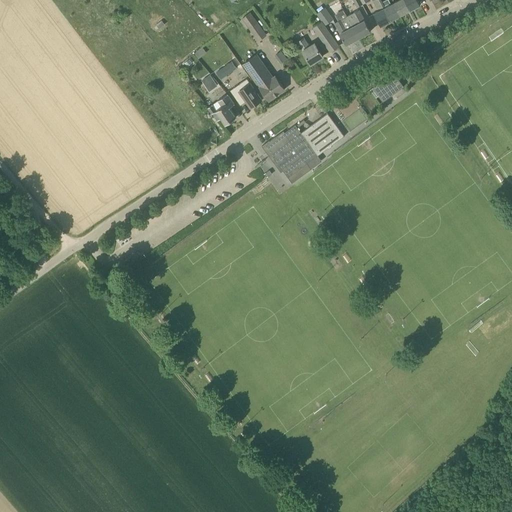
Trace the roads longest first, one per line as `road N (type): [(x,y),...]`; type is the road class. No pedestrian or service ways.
road 1 (residential): [(0,300),(347,69),(476,0)]
road 2 (track): [(511,391),(414,511)]
